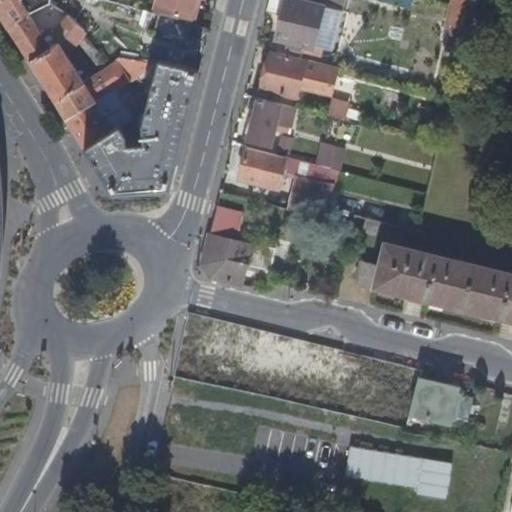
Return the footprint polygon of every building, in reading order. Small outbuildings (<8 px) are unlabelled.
[(0,0),(0,12),(8,24),(37,7),(48,0),(0,0)] [(195,18),(199,0),(158,0),(155,12),(160,14),(180,19),(181,14),(195,18)] [(268,0),(267,8),(283,12),(277,36),(314,46),(324,5),(344,9),(346,0),(268,0)] [(469,0),(449,0),(443,27),(462,32),(469,0)] [(8,24),(29,58),(57,39),(54,34),(52,31),(44,36),(32,18),(40,13),(37,7),(8,24)] [(52,31),(40,13),(32,18),(44,36),(52,31)] [(57,39),(65,51),(84,38),(88,33),(66,15),(54,34),(57,39)] [(29,58),(55,100),(85,82),(65,51),(57,39),(29,58)] [(262,87),(296,96),(298,87),(306,59),(271,50),(262,87)] [(170,185),(201,68),(160,57),(159,61),(152,61),(143,73),(155,75),(142,124),(143,142),(129,143),(128,134),(121,124),(121,123),(114,127),(85,146),(113,190),(170,185)] [(143,73),(152,61),(124,59),(108,68),(85,82),(55,100),(67,118),(131,79),(143,73)] [(340,68),(306,59),(298,87),(333,96),(340,68)] [(67,118),(85,146),(114,127),(112,123),(105,127),(98,116),(130,97),(131,79),(67,118)] [(348,100),(333,96),(328,113),(344,117),(348,100)] [(290,129),(296,105),(259,97),(249,139),(270,144),(276,121),(278,121),(277,126),(290,129)] [(341,170),(347,148),(321,140),(315,163),(341,170)] [(315,163),(248,146),(240,177),(279,187),(282,174),(336,187),(341,170),(315,163)] [(242,287),(250,242),(236,240),(241,211),(209,205),(196,279),(242,287)] [(511,273),(417,250),(382,242),(376,265),(360,261),(354,286),(374,291),(403,298),(426,304),(499,321),(511,324),(511,273)] [(175,318),(163,377),(290,402),(295,373),(338,382),(335,400),(354,404),(357,388),(375,392),(371,410),(451,426),(461,375),(175,318)] [(448,493),(451,460),(345,449),(342,481),(448,493)]
